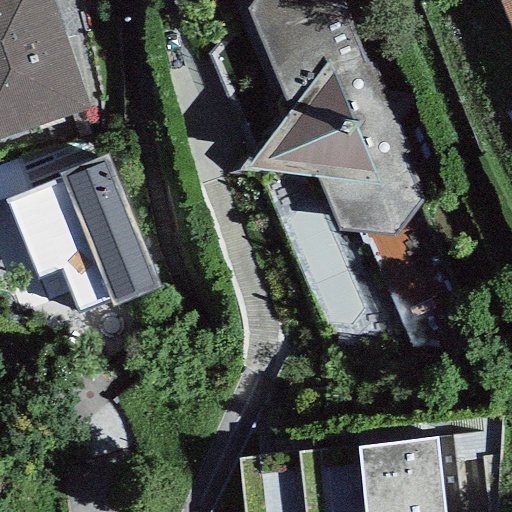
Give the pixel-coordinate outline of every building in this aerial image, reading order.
[(52,0),(0,0),(0,139),(89,110),(52,0)] [(366,0),(256,0),(248,7),(291,112),(248,170),(316,178),(338,230),(395,233),(438,175),(366,0)] [(511,0),(501,0),(499,1),(511,32),(511,0)] [(59,179),(4,200),(36,279),(59,270),(76,312),(109,299),(112,308),(160,289),(107,155),(58,174),(59,179)] [(461,511),(451,431),(239,457),(244,511),(461,511)]
